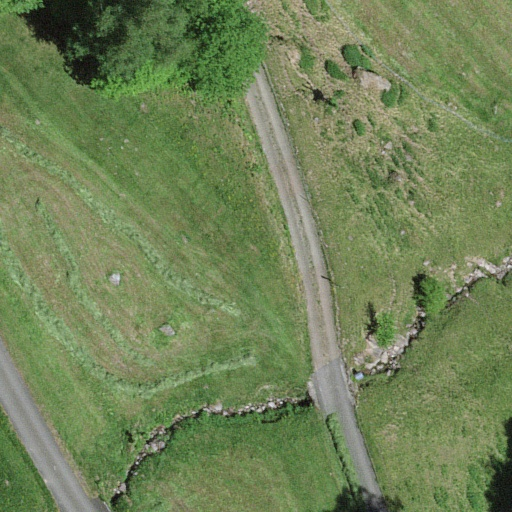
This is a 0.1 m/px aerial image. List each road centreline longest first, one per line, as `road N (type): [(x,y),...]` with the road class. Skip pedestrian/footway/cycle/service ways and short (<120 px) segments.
road 1 (track): [(369,511),(322,282),(229,0)]
road 2 (track): [(0,360),(87,511)]
